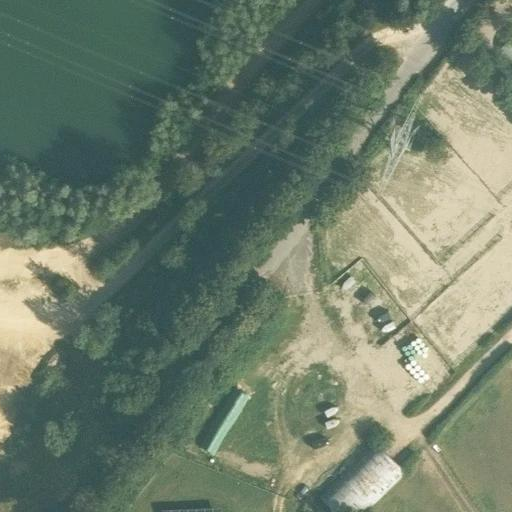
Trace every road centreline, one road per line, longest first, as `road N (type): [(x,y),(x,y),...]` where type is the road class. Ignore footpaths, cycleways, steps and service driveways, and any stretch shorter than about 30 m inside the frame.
road 1 (track): [(469,0),(156,417)]
road 2 (track): [(435,45),(410,32),(383,33),(220,180)]
